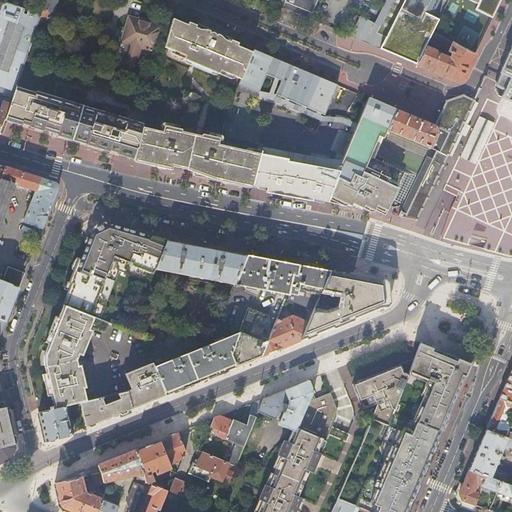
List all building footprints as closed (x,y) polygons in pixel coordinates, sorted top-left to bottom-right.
[(46,0),(41,15),(41,16),(44,17),(45,14),(47,14),(47,12),(54,14),(58,0),(46,0)] [(263,0),(264,0),(283,8),(286,0),(263,0)] [(286,0),(283,8),(308,19),(310,13),(313,14),(319,0),(286,0)] [(386,0),(375,24),(360,17),(350,37),(356,39),(380,49),(389,32),(379,27),(392,0),(386,0)] [(380,49),(417,65),(433,33),(439,21),(432,17),(440,0),(392,0),(379,27),(389,32),(380,49)] [(493,19),(501,0),(472,0),(479,3),(475,11),(493,19)] [(0,95),(4,97),(13,99),(17,86),(32,45),(34,36),(41,16),(41,15),(2,2),(1,6),(0,8),(0,95)] [(150,21),(139,18),(139,19),(129,16),(123,37),(121,42),(127,44),(122,61),(136,65),(141,48),(153,52),(161,25),(150,22),(150,21)] [(173,20),(165,47),(185,56),(183,59),(218,74),(220,71),(241,80),(252,53),(237,47),(238,44),(231,41),(229,44),(217,38),(217,37),(216,37),(214,34),(210,34),(209,33),(207,38),(200,34),(194,32),(196,26),(188,23),(187,25),(173,20)] [(425,48),(417,65),(437,73),(458,82),(464,79),(475,55),(433,33),(428,43),(452,53),(450,59),(446,58),(447,56),(444,54),(443,57),(435,53),(435,52),(425,48)] [(511,48),(511,49),(500,73),(501,73),(495,86),(505,90),(502,98),(501,98),(511,103),(511,48)] [(241,80),(234,98),(247,101),(250,95),(254,96),(256,91),(264,75),(273,78),(277,80),(272,94),(320,114),(333,84),(287,64),(253,50),(252,53),(241,80)] [(254,96),(250,95),(247,101),(260,100),(274,101),(296,110),(321,121),(333,122),(345,123),(356,128),(358,123),(347,119),(333,116),(323,116),(337,85),(333,84),(320,114),(272,94),(277,80),(273,78),(267,93),(261,91),(256,91),(254,96)] [(7,116),(5,119),(37,129),(99,147),(122,154),(135,158),(137,150),(138,150),(144,126),(144,123),(17,86),(13,99),(7,116)] [(401,217),(416,220),(429,191),(442,165),(445,158),(460,125),(472,99),(462,94),(458,95),(445,100),(434,123),(432,126),(434,126),(437,133),(429,149),(428,151),(417,176),(403,205),(400,211),(398,216),(401,218),(401,217)] [(0,131),(5,119),(7,116),(13,99),(4,97),(0,112),(0,111),(0,131)] [(349,146),(374,157),(385,131),(395,110),(368,98),(358,123),(356,128),(349,146)] [(395,110),(385,131),(429,149),(437,133),(434,126),(432,126),(415,118),(395,110)] [(150,163),(150,166),(156,168),(157,167),(165,168),(165,169),(172,172),(174,166),(184,169),(188,170),(188,172),(193,174),(195,176),(197,176),(203,175),(207,177),(208,177),(221,181),(221,180),(235,183),(234,184),(235,185),(236,182),(251,185),(259,156),(260,154),(218,144),(219,138),(201,134),(201,136),(181,131),(181,129),(164,125),(162,131),(157,129),(144,126),(138,150),(137,150),(135,158),(135,159),(138,160),(148,162),(150,163)] [(328,201),(327,203),(332,204),(334,204),(335,202),(336,201),(341,203),(350,207),(351,205),(362,209),(363,207),(373,211),(374,209),(375,210),(378,211),(382,213),(386,206),(389,199),(403,205),(417,176),(380,160),(378,163),(373,160),(373,159),(374,157),(349,146),(342,161),(340,167),(338,172),(327,201),(328,201)] [(260,154),(259,156),(338,172),(340,167),(342,161),(325,160),(261,148),(260,154)] [(338,172),(259,156),(251,185),(261,188),(266,189),(269,191),(272,192),(288,195),(292,196),(306,197),(309,199),(311,200),(325,203),(327,203),(328,201),(327,201),(338,172)] [(0,220),(14,185),(36,192),(24,222),(43,229),(53,203),(58,189),(54,182),(41,178),(4,167),(0,165),(0,220)] [(74,270),(72,274),(98,284),(101,286),(106,275),(108,270),(114,256),(116,257),(125,261),(132,264),(133,261),(107,252),(117,226),(108,224),(100,228),(92,232),(89,238),(87,244),(81,259),(79,259),(74,270)] [(145,271),(152,274),(154,269),(166,241),(158,239),(131,231),(117,226),(107,252),(133,261),(132,264),(132,266),(137,268),(145,271)] [(166,241),(154,269),(233,285),(245,256),(228,252),(174,242),(166,241)] [(294,290),(320,295),(323,289),(331,272),(311,268),(299,266),(283,263),(268,260),(263,259),(257,258),(245,256),(233,285),(234,285),(233,287),(236,287),(237,285),(246,287),(254,289),(261,290),(266,291),(287,295),(288,293),(293,294),(294,290)] [(3,282),(19,288),(25,274),(9,268),(3,282)] [(323,289),(320,295),(338,297),(338,301),(319,299),(313,312),(308,324),(301,340),(365,314),(383,307),(386,305),(388,303),(387,293),(386,284),(383,282),(331,272),(323,289)] [(69,291),(63,305),(89,316),(96,298),(99,293),(101,286),(98,284),(72,274),(69,283),(71,284),(69,291)] [(0,318),(6,321),(8,316),(19,288),(3,282),(0,280),(0,318)] [(65,407),(73,405),(80,404),(87,402),(85,394),(83,389),(81,390),(75,368),(78,367),(78,359),(78,355),(82,356),(92,332),(89,330),(94,318),(93,317),(89,316),(63,305),(60,312),(56,322),(53,321),(43,347),(47,349),(45,359),(45,370),(45,374),(42,375),(47,397),(51,396),(52,402),(54,410),(65,407)] [(271,333),(276,320),(248,308),(243,321),(271,333)] [(271,352),(301,340),(308,324),(292,317),(282,322),(276,320),(271,333),(261,356),(271,352)] [(213,333),(197,340),(194,341),(150,359),(151,359),(160,384),(165,396),(186,387),(220,374),(236,367),(231,355),(243,321),(214,333),(213,333)] [(231,355),(236,367),(256,358),(261,356),(271,333),(243,321),(231,355)] [(450,342),(445,354),(465,362),(470,350),(460,346),(450,342)] [(429,347),(422,344),(415,359),(409,374),(427,381),(425,386),(428,387),(413,421),(441,433),(452,406),(470,365),(465,363),(465,362),(445,354),(439,351),(434,349),(429,347)] [(151,359),(138,367),(125,375),(131,391),(127,393),(131,409),(150,402),(165,396),(160,384),(151,359)] [(415,359),(354,383),(361,399),(367,396),(370,403),(378,400),(380,404),(373,418),(389,425),(394,413),(405,386),(409,374),(415,359)] [(295,430),(296,427),(307,401),(311,392),(314,391),(313,389),(312,389),(312,388),(311,388),(308,380),(295,386),(281,391),(285,400),(281,410),(284,412),(279,424),(292,429),(295,430)] [(285,400),(281,391),(276,393),(263,399),(257,412),(276,419),(279,411),(280,412),(281,410),(285,400)] [(87,402),(80,404),(85,426),(87,427),(105,420),(131,409),(127,393),(118,395),(119,400),(104,405),(102,398),(87,402)] [(307,401),(296,427),(323,439),(326,440),(336,415),(336,408),(329,393),(307,401)] [(252,403),(249,415),(255,417),(257,412),(263,399),(252,403)] [(487,427),(486,431),(511,440),(511,432),(508,431),(510,427),(511,428),(511,403),(499,399),(494,411),(487,427)] [(0,448),(15,446),(9,419),(6,407),(2,408),(0,408),(0,448)] [(72,437),(65,407),(54,410),(53,410),(49,411),(38,413),(43,435),(45,443),(72,437)] [(439,439),(441,433),(413,421),(394,413),(389,425),(390,425),(380,447),(381,448),(382,452),(382,455),(381,459),(376,469),(375,473),(372,476),(369,478),(367,479),(355,506),(362,508),(370,511),(407,511),(414,496),(439,439)] [(255,417),(249,415),(246,426),(240,423),(233,420),(232,422),(225,439),(236,443),(228,462),(229,463),(236,466),(239,458),(255,417)] [(219,416),(214,419),(210,427),(213,429),(212,431),(221,435),(220,437),(225,439),(232,422),(223,418),(219,416)] [(295,430),(292,429),(287,442),(283,440),(277,455),(281,457),(276,469),(273,475),(268,486),(265,485),(258,499),(262,501),(257,511),(295,511),(296,511),(302,497),(298,496),(309,470),(312,464),(317,453),(317,452),(323,439),(296,427),(295,430)] [(511,440),(486,431),(478,448),(469,470),(501,482),(511,485),(511,473),(496,467),(496,465),(499,466),(501,462),(498,461),(504,448),(509,450),(510,448),(511,448),(511,440)] [(185,452),(178,433),(169,437),(159,441),(169,464),(182,459),(185,452)] [(320,453),(326,440),(323,439),(317,452),(320,453)] [(169,464),(159,441),(149,445),(136,450),(141,463),(146,481),(145,483),(151,485),(163,490),(165,485),(158,482),(154,483),(150,472),(154,471),(155,474),(170,468),(169,464)] [(0,464),(10,460),(16,449),(15,446),(0,448),(0,464)] [(141,463),(136,450),(127,454),(98,465),(101,472),(103,482),(133,475),(138,476),(127,502),(131,509),(129,511),(133,511),(136,507),(140,495),(145,483),(146,481),(141,463)] [(228,462),(217,458),(203,452),(198,465),(193,463),(188,474),(208,482),(210,476),(221,481),(222,480),(229,482),(233,473),(226,470),(229,463),(228,462)] [(315,466),(320,453),(317,452),(317,453),(312,464),(309,470),(312,472),(315,466)] [(323,454),(320,453),(315,466),(318,467),(321,461),(323,454)] [(281,457),(277,455),(272,468),(276,469),(281,457)] [(101,472),(98,465),(95,467),(86,470),(73,476),(61,481),(55,483),(60,505),(64,509),(70,511),(97,511),(102,499),(104,495),(93,491),(92,494),(85,492),(82,478),(92,474),(94,485),(104,483),(103,482),(101,472)] [(478,485),(497,492),(501,482),(469,470),(464,483),(459,494),(462,501),(475,505),(476,506),(482,489),(479,488),(477,493),(475,492),(478,485)] [(270,473),(265,485),(268,486),(273,475),(270,473)] [(183,497),(185,498),(191,484),(178,479),(175,478),(169,492),(183,497)] [(511,485),(501,482),(497,492),(504,495),(511,497),(511,485)] [(159,510),(166,491),(163,490),(151,485),(148,493),(151,495),(144,511),(155,511),(156,510),(159,510)] [(144,496),(140,495),(136,507),(139,508),(144,496)] [(304,498),(302,497),(296,511),(299,511),(302,505),(304,498)] [(352,511),(355,506),(338,498),(331,511),(352,511)] [(116,511),(119,505),(102,499),(97,511),(116,511)] [(253,511),(257,511),(262,501),(258,499),(253,511)]
